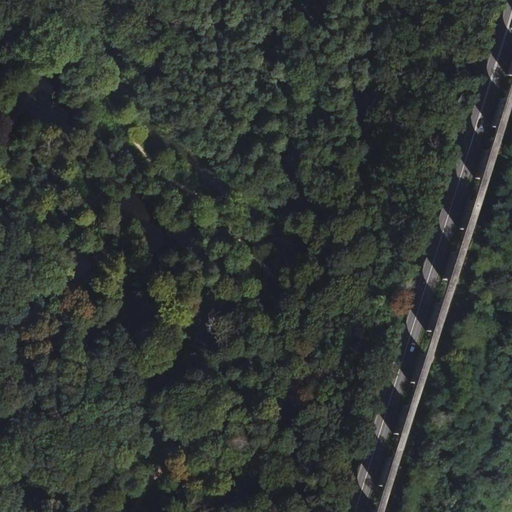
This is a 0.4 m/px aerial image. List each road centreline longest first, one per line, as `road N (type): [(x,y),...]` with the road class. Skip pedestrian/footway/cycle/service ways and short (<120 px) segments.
road 1 (secondary): [(511,12),(354,511)]
road 2 (track): [(511,96),(383,511)]
road 3 (track): [(138,511),(184,453),(266,416),(294,329),(282,288)]
